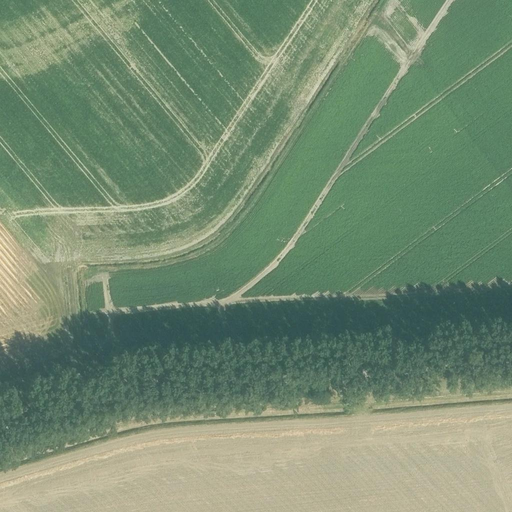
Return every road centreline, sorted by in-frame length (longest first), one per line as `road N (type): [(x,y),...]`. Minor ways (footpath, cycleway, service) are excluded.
road 1 (unclassified): [(0,430),(154,389),(511,363)]
road 2 (track): [(0,405),(88,378),(511,343)]
